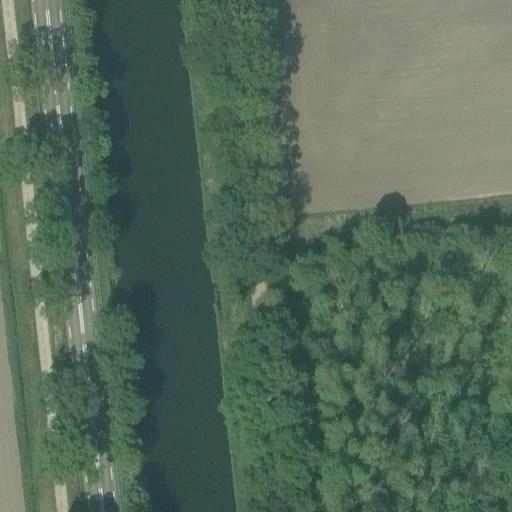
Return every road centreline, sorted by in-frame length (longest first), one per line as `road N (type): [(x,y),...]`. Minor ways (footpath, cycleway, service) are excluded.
road 1 (track): [(278,511),(219,0)]
road 2 (primary): [(105,511),(46,0)]
